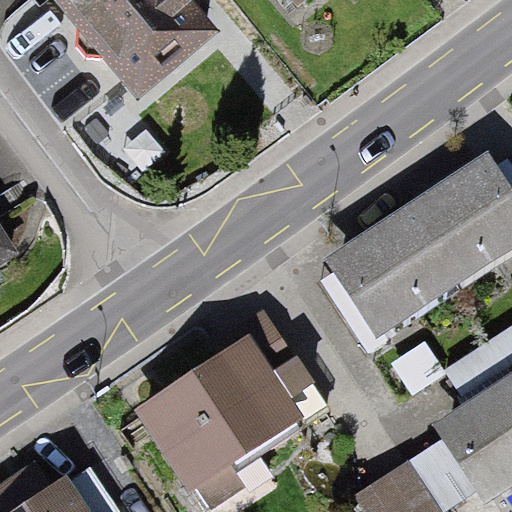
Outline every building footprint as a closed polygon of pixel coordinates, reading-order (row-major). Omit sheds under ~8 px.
[(194,0),(58,0),(146,107),(228,41),(194,0)] [(291,0),(305,16),(325,0),(291,0)] [(449,200),(380,246),(343,270),(379,325),(511,238),(511,211),(488,175),(449,200)] [(0,269),(12,262),(0,243),(0,269)] [(511,332),(449,373),(463,395),(511,363),(511,332)] [(255,337),(139,413),(193,496),(309,419),(255,337)] [(511,394),(484,413),(450,436),(487,493),(511,476),(511,394)] [(439,454),(369,503),(375,511),(438,511),(466,492),(439,454)] [(33,461),(0,484),(0,511),(92,511),(70,480),(55,491),(33,461)]
